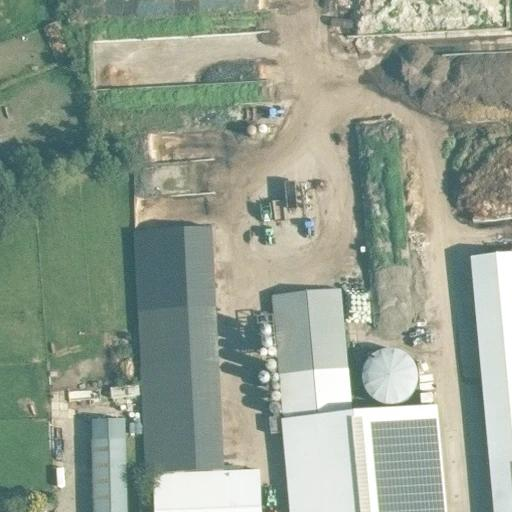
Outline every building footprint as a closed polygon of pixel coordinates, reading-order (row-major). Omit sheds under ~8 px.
[(73,15),(58,19),(64,42),(79,38),(73,15)] [(207,132),(155,130),(154,152),(206,154),(207,132)] [(225,467),(216,306),(212,229),(133,233),(138,311),(147,478),(152,478),(242,471),(242,467),(225,467)] [(362,238),(334,238),(334,253),(362,253),(362,238)] [(511,511),(511,254),(472,259),(495,511),(511,511)] [(285,418),(269,419),(271,435),(287,434),(293,511),(442,511),(433,407),(351,414),(339,290),(274,296),(285,418)] [(428,312),(430,327),(420,328),(421,342),(448,339),(445,310),(428,312)] [(417,386),(418,378),(417,369),(413,361),(407,355),(399,351),(391,350),(382,351),(374,355),(368,361),(364,369),(363,378),(364,386),(368,394),(374,400),(382,404),(390,406),(399,404),(407,400),(413,394),(417,386)] [(432,393),(420,395),(421,405),(433,403),(432,393)] [(94,511),(128,511),(127,440),(93,441),(94,511)] [(242,471),(152,478),(153,511),(262,511),(260,470),(242,471)]
